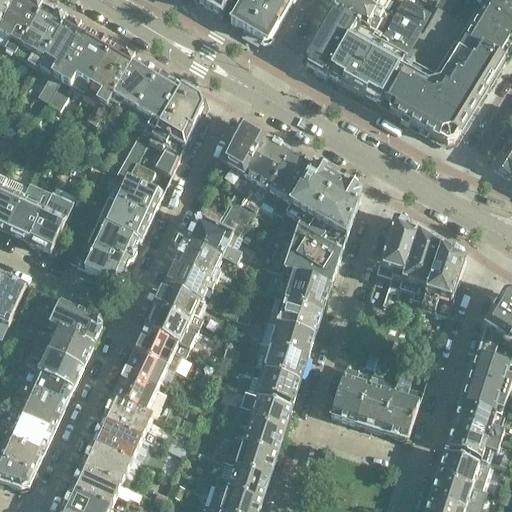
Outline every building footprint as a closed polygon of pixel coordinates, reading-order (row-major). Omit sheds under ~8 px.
[(0,0),(0,33),(19,0),(0,0)] [(27,0),(19,0),(0,33),(0,64),(8,69),(14,60),(20,50),(43,9),(27,0)] [(198,0),(196,4),(221,19),(224,15),(225,15),(233,0),(198,0)] [(244,0),(230,24),(265,44),(267,44),(269,43),(270,41),(270,42),(293,0),(244,0)] [(335,14),(356,25),(367,31),(403,51),(413,32),(378,11),(376,10),(358,0),(339,0),(335,9),(337,14),(335,14)] [(409,0),(358,0),(376,10),(384,14),(392,0),(406,8),(410,2),(411,1),(409,0)] [(441,0),(436,9),(449,17),(459,0),(441,0)] [(511,0),(485,0),(481,8),(491,13),(511,26),(511,0)] [(460,54),(458,56),(495,79),(511,52),(511,26),(491,13),(481,8),(455,50),(460,54)] [(43,9),(20,50),(14,60),(38,73),(44,64),(43,63),(66,23),(43,9)] [(403,68),(379,110),(439,145),(440,144),(448,148),(454,146),(495,79),(458,56),(446,49),(460,25),(435,10),(403,68)] [(305,62),(306,69),(326,80),(356,25),(335,14),(331,16),(311,51),(310,51),(305,62)] [(66,23),(43,63),(44,64),(39,72),(51,79),(37,102),(48,108),(49,107),(59,89),(62,85),(61,84),(89,36),(66,23)] [(356,25),(326,80),(379,110),(403,68),(372,50),(379,38),(356,25)] [(90,89),(112,50),(89,36),(61,85),(71,90),(77,81),(90,89)] [(112,50),(90,89),(84,98),(98,106),(88,123),(97,129),(107,112),(106,112),(135,64),(112,50)] [(106,112),(107,112),(116,117),(118,115),(132,123),(137,114),(158,78),(144,70),(135,64),(106,112)] [(158,78),(137,114),(132,123),(144,130),(117,177),(119,178),(127,182),(128,182),(136,166),(160,128),(181,92),(158,78)] [(61,115),(72,97),(59,89),(49,107),(56,112),(61,115)] [(152,140),(153,141),(149,147),(161,154),(164,151),(180,161),(203,111),(201,104),(181,92),(160,128),(152,140)] [(231,149),(221,169),(215,183),(237,194),(244,182),(266,143),(246,132),(241,133),(240,132),(231,149)] [(0,148),(11,154),(16,144),(2,138),(0,143),(0,148)] [(50,156),(56,144),(46,139),(40,151),(50,156)] [(266,143),(244,182),(241,189),(264,203),(268,197),(291,158),(291,157),(266,143)] [(511,143),(494,171),(511,180),(511,143)] [(164,151),(161,154),(153,169),(171,180),(180,161),(164,151)] [(90,159),(82,155),(77,167),(84,171),(90,159)] [(268,197),(264,203),(261,209),(273,216),(269,222),(280,228),(284,222),(290,212),(291,210),(314,172),(291,158),(268,197)] [(136,166),(128,182),(149,192),(156,176),(136,166)] [(314,172),(291,210),(290,212),(290,213),(346,246),(361,203),(358,197),(315,171),(314,172)] [(109,201),(117,205),(153,221),(163,198),(149,192),(128,182),(127,182),(119,178),(109,201)] [(2,192),(0,197),(0,233),(7,237),(23,202),(28,192),(19,188),(7,182),(5,187),(2,192)] [(86,182),(83,189),(91,192),(94,186),(86,182)] [(23,202),(7,237),(8,238),(9,237),(28,246),(44,212),(46,212),(48,206),(57,188),(48,184),(39,202),(26,197),(24,202),(23,202)] [(221,224),(242,236),(257,208),(236,196),(221,224)] [(44,212),(28,246),(29,246),(29,247),(51,257),(55,250),(67,223),(76,203),(67,199),(61,212),(48,206),(46,212),(44,212)] [(98,224),(106,228),(142,244),(149,230),(153,222),(153,221),(117,205),(109,201),(98,224)] [(223,219),(204,209),(200,217),(202,223),(216,230),(223,219)] [(283,278),(284,275),(331,290),(346,246),(290,213),(284,222),(280,229),(276,236),(265,253),(258,271),(283,278)] [(243,243),(202,223),(196,225),(188,244),(224,261),(223,264),(237,270),(242,259),(236,256),(243,243)] [(396,223),(380,271),(378,278),(391,282),(383,309),(394,313),(403,285),(405,278),(418,236),(411,232),(409,227),(402,223),(396,223)] [(87,247),(95,250),(128,266),(129,266),(134,264),(137,256),(136,250),(138,244),(142,245),(142,244),(106,228),(98,224),(87,247)] [(260,240),(248,233),(243,242),(255,249),(260,240)] [(405,278),(403,285),(400,294),(414,298),(413,304),(424,308),(441,254),(443,252),(444,250),(419,235),(418,236),(405,278)] [(186,245),(177,266),(214,283),(217,285),(221,276),(218,275),(223,264),(224,261),(188,244),(187,245),(186,245)] [(78,270),(85,273),(118,288),(123,286),(127,278),(125,273),(128,266),(95,250),(87,247),(79,264),(81,265),(78,270)] [(63,253),(55,250),(51,257),(60,261),(63,253)] [(443,252),(441,254),(424,308),(422,313),(448,321),(450,315),(466,265),(464,259),(457,255),(450,256),(448,255),(443,252)] [(166,290),(203,307),(209,294),(212,296),(217,285),(214,283),(177,266),(176,267),(177,267),(167,289),(166,290)] [(323,317),(331,290),(284,275),(283,278),(276,301),(276,302),(323,317)] [(5,279),(0,289),(0,329),(6,333),(8,329),(27,290),(5,279)] [(166,290),(157,310),(190,326),(193,320),(200,323),(207,309),(203,307),(166,290)] [(31,298),(31,297),(22,317),(49,329),(94,350),(102,332),(103,331),(101,324),(99,324),(33,294),(31,298)] [(511,298),(511,296),(504,298),(505,300),(504,300),(486,333),(462,407),(503,421),(503,419),(511,391),(511,378),(507,377),(509,370),(511,370),(511,298)] [(242,316),(248,300),(240,297),(233,313),(242,316)] [(276,302),(268,325),(315,340),(316,340),(323,317),(276,302)] [(147,334),(179,349),(180,350),(190,354),(200,332),(190,327),(190,326),(157,310),(147,332),(147,333),(147,334)] [(242,316),(239,325),(245,327),(248,318),(242,316)] [(415,335),(365,319),(360,333),(395,343),(411,349),(415,335)] [(264,349),(271,351),(308,364),(309,362),(308,362),(315,340),(268,325),(265,335),(267,336),(264,349)] [(36,350),(84,371),(94,350),(51,330),(45,344),(38,341),(35,349),(36,350)] [(27,337),(15,332),(12,339),(23,344),(27,337)] [(136,356),(136,357),(168,372),(175,376),(182,361),(186,363),(190,354),(180,350),(179,349),(147,334),(143,341),(142,341),(136,355),(136,356)] [(220,341),(210,363),(220,367),(229,345),(220,341)] [(395,343),(391,354),(408,360),(411,349),(395,343)] [(356,344),(349,365),(359,368),(365,351),(363,350),(364,347),(356,344)] [(257,371),(263,374),(300,386),(301,385),(301,386),(308,364),(271,351),(261,348),(257,358),(260,359),(257,371)] [(232,349),(228,361),(240,365),(243,353),(232,349)] [(26,371),(28,372),(37,376),(38,377),(74,393),(84,371),(36,350),(26,371)] [(1,360),(9,364),(10,365),(15,355),(5,351),(1,360)] [(135,358),(125,379),(157,395),(160,388),(168,391),(175,376),(168,372),(136,357),(135,358)] [(9,364),(1,360),(0,362),(0,373),(3,375),(9,364)] [(227,362),(225,369),(235,372),(237,365),(227,362)] [(210,363),(199,387),(210,392),(221,368),(210,363)] [(414,366),(406,364),(401,380),(408,383),(414,366)] [(248,395),(256,397),(288,408),(288,407),(293,408),(300,386),(263,374),(253,371),(250,381),(252,382),(248,395)] [(18,393),(28,397),(64,414),(65,414),(64,414),(74,393),(38,377),(37,376),(28,372),(18,393)] [(347,372),(344,382),(332,420),(357,428),(369,390),(372,380),(347,372)] [(115,401),(114,403),(154,421),(161,406),(154,402),(157,395),(125,379),(122,387),(121,386),(115,401)] [(369,390),(357,428),(382,436),(394,398),(395,394),(383,390),(384,384),(372,380),(369,390)] [(394,398),(382,436),(408,444),(423,396),(405,391),(408,383),(401,380),(394,398)] [(8,415),(17,419),(55,436),(64,414),(28,397),(28,398),(18,393),(8,415)] [(238,422),(249,425),(250,425),(284,437),(292,413),(287,411),(257,402),(246,398),(242,412),(225,406),(225,418),(238,422)] [(191,410),(201,415),(204,408),(188,401),(185,407),(191,410)] [(114,403),(103,426),(143,445),(143,444),(153,448),(158,438),(148,433),(154,421),(114,403)] [(462,407),(454,431),(489,441),(501,445),(505,434),(501,433),(505,421),(503,421),(462,407)] [(0,432),(0,437),(7,441),(45,458),(55,436),(17,419),(17,420),(8,415),(0,432)] [(230,444),(242,448),(277,459),(284,437),(250,425),(249,425),(238,422),(233,437),(215,431),(213,440),(224,443),(225,440),(231,442),(230,444)] [(103,426),(92,449),(138,471),(146,455),(149,457),(149,456),(158,460),(160,454),(143,445),(103,426)] [(187,427),(183,435),(191,439),(195,431),(187,427)] [(447,454),(482,464),(490,467),(494,455),(498,457),(501,445),(489,441),(454,431),(447,454)] [(0,462),(34,479),(44,458),(45,458),(7,441),(0,437),(0,462)] [(223,468),(234,471),(269,483),(277,459),(242,448),(230,444),(226,458),(211,454),(208,462),(223,468)] [(92,449),(82,472),(122,491),(126,482),(133,485),(138,471),(92,449)] [(185,453),(175,449),(172,456),(182,460),(185,453)] [(186,455),(194,458),(196,452),(187,449),(186,455)] [(446,458),(439,479),(473,490),(473,491),(485,495),(488,485),(492,471),(480,468),(446,458)] [(0,485),(21,492),(29,490),(34,479),(0,462),(0,485)] [(216,490),(227,494),(262,506),(269,483),(234,471),(223,468),(218,483),(206,480),(204,486),(216,490)] [(509,473),(502,471),(500,478),(507,481),(509,473)] [(82,472),(71,495),(107,511),(111,511),(117,501),(128,506),(130,502),(142,508),(146,502),(122,491),(82,472)] [(165,473),(162,478),(174,483),(177,478),(165,473)] [(439,479),(432,502),(464,511),(474,511),(477,507),(469,504),(473,491),(473,490),(439,479)] [(172,499),(179,502),(185,490),(178,486),(172,499)] [(208,511),(259,511),(262,506),(227,494),(216,490),(208,511)] [(107,511),(71,495),(63,511),(107,511)] [(168,500),(158,496),(154,503),(165,508),(168,500)] [(511,502),(511,498),(504,496),(501,505),(510,508),(511,502)] [(464,511),(432,502),(428,511),(464,511)]
